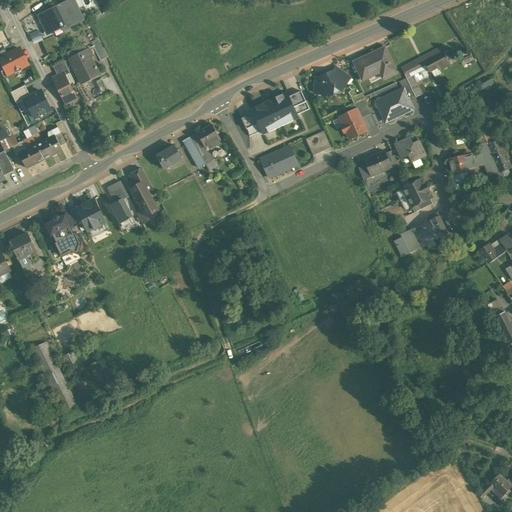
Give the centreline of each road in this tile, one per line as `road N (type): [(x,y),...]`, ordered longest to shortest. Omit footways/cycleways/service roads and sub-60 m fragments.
road 1 (residential): [(216,101),(264,193),(425,115),(447,215),(459,220),(511,201)]
road 2 (track): [(230,355),(74,430),(0,504)]
road 3 (track): [(264,193),(200,233),(193,258),(232,361),(270,344)]
road 4 (tertiary): [(216,101),(441,0)]
road 5 (residential): [(93,173),(2,0)]
road 6 (track): [(511,455),(458,436),(359,511)]
road 7 (tertiary): [(93,173),(216,101)]
